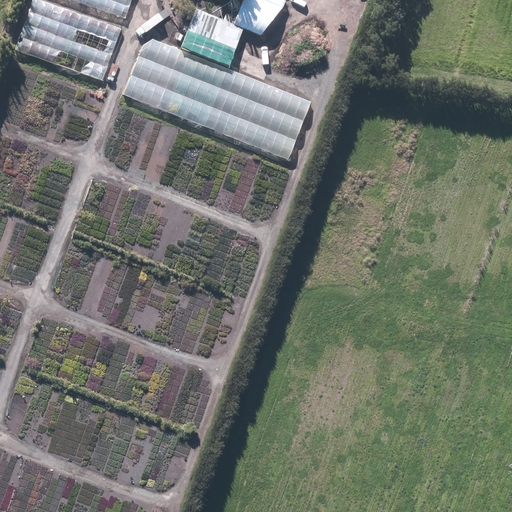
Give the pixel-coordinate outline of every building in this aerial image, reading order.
[(35,0),(18,51),(105,82),(124,31),(36,0),(35,0)] [(68,0),(127,20),(134,0),(68,0)] [(251,0),(248,7),(265,15),(270,4),(260,0),(251,0)] [(187,50),(232,67),(247,29),(199,11),(191,32),(187,50)] [(314,103),(156,41),(145,46),(126,96),(291,161),(314,103)] [(67,150),(41,140),(38,149),(63,160),(67,150)]
